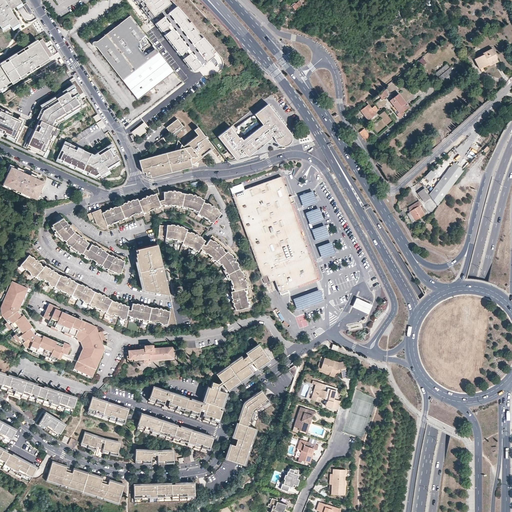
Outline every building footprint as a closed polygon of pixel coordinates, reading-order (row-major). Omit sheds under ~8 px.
[(0,0),(0,54),(41,30),(22,0),(0,0)] [(143,6),(141,8),(161,32),(162,31),(165,34),(163,35),(179,56),(181,55),(183,58),(182,59),(188,68),(190,67),(193,71),(214,55),(210,50),(213,48),(203,37),(201,38),(185,19),(187,18),(177,6),(174,9),(168,0),(134,0),(138,4),(140,3),(143,6)] [(298,1),(291,6),(295,10),(301,5),(298,1)] [(173,72),(130,16),(96,42),(95,42),(94,42),(93,42),(92,43),(92,44),(93,46),(94,46),(96,47),(97,48),(98,49),(102,53),(101,54),(122,80),(137,100),(152,88),(173,72)] [(0,91),(53,59),(38,37),(28,44),(30,46),(17,54),(15,51),(0,60),(0,91)] [(483,55),(474,59),(479,69),(480,68),(481,70),(495,62),(498,60),(496,57),(497,57),(492,48),(482,54),(483,55)] [(424,57),(418,60),(422,66),(427,63),(424,57)] [(446,65),(435,74),(444,85),(455,76),(446,65)] [(36,124),(25,147),(43,156),(42,156),(46,158),(59,129),(56,128),(59,123),(87,106),(85,102),(84,103),(74,87),(75,87),(73,84),(39,105),(41,107),(36,119),(39,120),(37,124),(36,124)] [(383,98),(389,93),(385,88),(379,93),(383,98)] [(399,93),(389,100),(393,105),(391,107),(399,117),(403,114),(401,112),(406,108),(409,106),(399,93)] [(291,140),(299,133),(270,96),(253,109),(260,118),(246,129),(235,115),(212,133),(238,166),(267,144),(277,132),(284,138),(291,140)] [(368,104),(366,101),(358,108),(360,110),(368,104)] [(368,104),(360,110),(368,120),(375,114),(374,112),(377,110),(374,105),(371,108),(368,104)] [(0,107),(0,135),(15,142),(25,119),(0,107)] [(183,127),(177,119),(166,128),(172,136),(174,134),(175,135),(182,130),(181,129),(183,127)] [(193,164),(214,148),(197,127),(194,130),(197,135),(183,147),(178,141),(177,146),(175,151),(139,161),(142,173),(145,172),(146,176),(150,175),(151,176),(153,176),(153,177),(155,177),(192,167),(191,164),(192,163),(193,164)] [(363,128),(359,132),(364,140),(369,136),(363,128)] [(387,139),(381,144),(385,149),(391,144),(387,139)] [(76,150),(64,145),(57,160),(96,177),(100,175),(102,178),(106,175),(107,176),(111,173),(109,170),(115,166),(116,167),(120,164),(113,154),(117,152),(112,143),(107,146),(108,149),(94,158),(90,156),(91,153),(78,147),(76,150)] [(427,187),(425,189),(430,197),(436,206),(463,170),(455,163),(451,168),(432,192),(427,187)] [(40,181),(29,176),(28,178),(22,176),(23,173),(14,169),(11,168),(9,172),(3,186),(34,200),(35,197),(38,199),(44,185),(39,183),(40,181)] [(425,177),(430,181),(437,173),(432,169),(425,177)] [(272,274),(274,281),(279,292),(280,295),(288,291),(287,289),(317,279),(317,277),(309,255),(308,252),(281,177),(232,195),(264,284),(269,283),(267,276),(272,274)] [(425,189),(424,188),(417,193),(424,202),(430,197),(425,189)] [(175,205),(181,206),(184,194),(180,193),(180,192),(177,191),(175,192),(174,191),(173,191),(171,192),(170,191),(167,191),(167,192),(163,192),(163,200),(158,202),(160,206),(164,204),(164,205),(170,205),(170,206),(173,206),(175,206),(175,205)] [(299,195),(303,208),(317,204),(313,191),(299,195)] [(141,200),(138,201),(142,211),(143,213),(152,210),(160,206),(158,202),(155,194),(152,196),(151,195),(149,196),(148,197),(146,196),(145,196),(144,199),(143,198),(141,199),(141,200)] [(184,194),(181,206),(188,208),(188,209),(190,209),(192,210),(192,209),(198,212),(203,203),(203,200),(200,199),(200,198),(197,197),(196,197),(195,195),(194,195),(192,196),(191,195),(188,194),(188,195),(184,194)] [(119,206),(124,218),(133,215),(142,211),(138,201),(137,199),(133,201),(133,200),(131,201),(130,202),(128,201),(127,201),(126,204),(125,203),(122,204),(123,205),(119,206)] [(417,202),(408,208),(410,211),(407,213),(413,222),(425,214),(420,206),(423,204),(420,200),(418,201),(417,202)] [(206,204),(203,203),(198,212),(198,214),(204,217),(203,218),(205,219),(207,220),(212,223),(220,214),(217,211),(218,211),(215,208),(214,209),(213,206),(210,206),(210,205),(207,203),(206,204)] [(101,213),(106,225),(115,222),(124,218),(119,206),(116,207),(115,207),(113,208),(112,209),(110,208),(109,209),(108,211),(107,210),(105,211),(105,212),(101,213)] [(100,209),(91,213),(94,219),(96,225),(103,229),(107,228),(106,225),(101,213),(100,209)] [(69,227),(69,225),(69,224),(66,224),(67,223),(65,221),(63,218),(52,225),(56,231),(54,233),(56,235),(58,238),(60,236),(65,242),(74,232),(71,229),(72,229),(70,227),(69,227)] [(72,224),(69,227),(70,227),(72,229),(71,229),(74,232),(77,235),(77,234),(79,236),(79,237),(81,237),(82,237),(82,239),(83,239),(85,240),(85,241),(88,243),(85,249),(87,251),(91,245),(94,246),(95,246),(97,247),(97,248),(100,248),(101,250),(102,250),(104,252),(107,254),(111,256),(111,255),(113,256),(114,257),(115,257),(116,257),(117,259),(118,258),(120,259),(120,260),(124,261),(125,257),(116,255),(100,245),(83,235),(76,229),(72,224)] [(316,241),(329,236),(325,224),(311,229),(316,241)] [(182,242),(186,232),(187,230),(183,228),(180,227),(179,227),(178,225),(177,225),(175,227),(174,225),(171,225),(170,226),(167,225),(166,228),(166,238),(165,238),(168,238),(171,239),(173,239),(175,239),(176,240),(177,240),(179,241),(181,241),(182,242)] [(77,235),(74,232),(65,242),(70,246),(69,248),(72,250),(74,252),(76,250),(82,254),(85,249),(88,243),(85,241),(85,240),(83,239),(82,239),(82,237),(81,237),(79,237),(79,236),(77,234),(77,235)] [(190,233),(186,232),(182,242),(182,244),(185,245),(187,246),(189,246),(190,247),(192,248),(194,250),(197,252),(200,248),(202,244),(204,241),(201,239),(202,238),(199,236),(198,237),(197,235),(196,235),(196,234),(194,235),(193,234),(190,232),(190,233)] [(205,246),(202,244),(200,248),(203,251),(205,252),(207,253),(209,255),(211,257),(213,259),(216,262),(217,260),(225,253),(222,250),(223,250),(220,247),(219,247),(219,245),(218,245),(218,244),(216,244),(216,243),(213,241),(212,242),(210,240),(205,246)] [(318,246),(321,258),(336,253),(332,242),(318,246)] [(165,292),(168,291),(157,244),(136,250),(137,253),(138,257),(136,258),(137,262),(144,290),(166,295),(165,292)] [(87,251),(85,249),(82,254),(91,259),(91,258),(93,260),(95,261),(95,262),(101,265),(107,254),(104,252),(102,250),(101,250),(100,248),(97,248),(97,247),(95,246),(94,246),(91,245),(87,251)] [(227,275),(239,269),(237,265),(236,262),(234,262),(235,259),(234,259),(234,258),(232,258),(232,257),(230,254),(229,255),(227,252),(225,253),(217,260),(224,268),(227,275)] [(120,273),(124,261),(120,260),(120,259),(118,258),(117,259),(116,257),(115,257),(114,257),(113,256),(111,255),(111,256),(107,254),(101,265),(108,269),(107,271),(110,272),(113,273),(113,272),(120,273)] [(36,276),(43,267),(40,265),(41,264),(39,263),(38,263),(37,260),(34,260),(34,259),(32,257),(32,258),(29,255),(20,265),(26,270),(26,269),(30,272),(29,273),(35,277),(36,276)] [(45,266),(43,267),(36,276),(42,280),(43,279),(48,283),(48,284),(54,287),(60,275),(56,273),(54,272),(53,272),(52,270),(50,270),(50,269),(48,267),(48,268),(45,266)] [(240,272),(239,269),(227,275),(231,283),(234,291),(243,289),(246,288),(245,284),(246,284),(245,281),(244,280),(245,278),(244,278),(244,277),(242,276),(243,275),(241,272),(240,272)] [(64,277),(60,275),(54,287),(61,290),(60,291),(64,293),(71,295),(77,283),(74,282),(74,281),(71,280),(70,280),(70,278),(69,278),(67,279),(66,278),(64,276),(64,277)] [(28,288),(12,281),(10,284),(7,291),(6,294),(3,301),(0,307),(1,314),(5,319),(7,322),(11,328),(15,334),(20,340),(25,346),(32,350),(39,353),(46,356),(52,359),(56,360),(58,357),(60,351),(62,353),(67,355),(71,345),(64,342),(63,344),(37,332),(23,314),(19,309),(21,304),(24,299),(27,292),(28,288)] [(81,285),(77,283),(71,295),(78,299),(79,298),(82,300),(82,301),(88,304),(94,292),(91,290),(91,289),(88,288),(87,289),(87,287),(86,286),(84,287),(83,286),(81,285)] [(245,297),(243,289),(234,291),(230,292),(231,296),(230,296),(231,298),(232,299),(231,301),(231,302),(233,303),(232,305),(233,307),(234,307),(235,310),(248,307),(245,297)] [(293,298),(297,309),(325,300),(321,289),(293,298)] [(98,294),(94,292),(88,304),(95,307),(95,308),(99,310),(99,309),(106,312),(111,300),(108,299),(108,298),(105,297),(104,297),(104,295),(103,295),(100,295),(100,294),(98,293),(98,294)] [(372,305),(364,302),(356,298),(352,307),(360,311),(367,315),(372,305)] [(115,302),(111,300),(106,312),(112,315),(113,314),(119,316),(119,317),(125,319),(126,315),(127,310),(128,306),(124,306),(125,305),(122,304),(121,305),(120,303),(118,304),(117,302),(115,302)] [(131,311),(127,310),(126,315),(129,316),(137,318),(137,319),(141,320),(141,319),(148,321),(151,308),(147,307),(147,306),(145,305),(144,306),(142,304),(141,304),(139,305),(138,304),(136,304),(136,305),(132,304),(131,311)] [(82,353),(80,352),(72,369),(91,377),(103,348),(102,344),(101,344),(101,343),(105,341),(101,331),(97,333),(96,331),(97,331),(95,326),(58,310),(47,305),(44,313),(50,316),(48,320),(47,324),(50,326),(57,329),(63,332),(70,335),(76,338),(81,340),(84,348),(82,353)] [(155,309),(151,308),(148,321),(155,322),(155,321),(160,322),(160,323),(167,324),(169,312),(166,311),(166,310),(163,309),(162,310),(161,308),(160,308),(158,309),(158,308),(155,308),(155,309)] [(296,316),(298,328),(308,326),(305,314),(296,316)] [(81,340),(76,338),(75,340),(80,342),(81,348),(80,352),(82,353),(84,348),(81,340)] [(144,349),(140,350),(128,351),(128,360),(134,359),(134,362),(135,362),(136,366),(143,365),(143,364),(149,363),(149,361),(173,359),(173,357),(175,357),(174,353),(173,353),(172,347),(153,348),(153,345),(144,346),(144,349)] [(256,348),(215,378),(226,394),(235,387),(260,369),(268,364),(256,348)] [(340,370),(341,372),(342,378),(345,378),(347,377),(344,366),(342,362),(339,363),(324,358),(322,363),(320,369),(330,372),(329,375),(329,376),(332,377),(334,377),(335,373),(336,370),(340,370)] [(320,369),(322,363),(319,362),(316,371),(329,375),(330,372),(320,369)] [(294,365),(289,369),(292,374),(298,370),(294,365)] [(91,377),(72,369),(71,370),(90,378),(91,377)] [(76,398),(0,371),(0,391),(20,398),(70,415),(80,400),(76,398)] [(325,405),(331,407),(334,399),(336,388),(316,382),(314,388),(315,388),(312,398),(316,400),(316,401),(320,403),(321,398),(327,400),(325,405)] [(172,392),(152,385),(146,404),(165,410),(203,423),(215,427),(225,396),(216,393),(217,389),(209,386),(204,401),(203,401),(203,402),(181,394),(175,397),(173,393),(175,392),(173,391),(172,392)] [(268,401),(261,391),(250,399),(246,402),(245,403),(244,403),(244,404),(244,405),(242,408),(238,423),(239,423),(235,438),(237,439),(236,442),(235,445),(232,445),(228,459),(239,463),(245,465),(257,429),(254,428),(259,414),(271,405),(268,401)] [(122,427),(128,409),(112,403),(92,397),(86,415),(122,427)] [(339,404),(340,401),(334,399),(331,407),(338,409),(339,406),(339,404)] [(304,431),(307,419),(310,420),(312,415),(314,416),(316,412),(300,407),(294,424),(299,426),(298,428),(298,429),(304,431)] [(35,415),(27,409),(24,413),(26,415),(27,416),(28,417),(31,419),(35,415)] [(172,443),(178,424),(157,418),(143,413),(138,411),(136,432),(172,443)] [(47,432),(57,437),(64,425),(62,423),(47,414),(45,413),(38,425),(44,429),(47,432)] [(0,442),(7,446),(16,430),(13,428),(8,425),(0,420),(0,442)] [(202,433),(178,424),(172,443),(206,454),(212,436),(202,433)] [(105,438),(88,432),(87,434),(106,440),(117,442),(117,441),(105,438)] [(120,443),(117,442),(106,440),(87,434),(84,433),(80,446),(94,451),(96,446),(98,447),(100,447),(101,444),(104,445),(102,454),(117,457),(120,443)] [(73,448),(77,441),(71,438),(68,445),(73,448)] [(313,449),(314,449),(317,450),(318,446),(300,440),(297,449),(301,450),(298,460),(310,463),(313,454),(311,454),(313,449)] [(228,459),(232,445),(229,444),(224,458),(228,459)] [(0,469),(27,484),(36,467),(29,463),(0,447),(0,469)] [(135,449),(134,464),(149,465),(149,459),(152,459),(153,460),(154,456),(157,456),(157,465),(172,464),(171,450),(168,450),(157,451),(138,450),(135,449)] [(87,475),(52,463),(46,482),(81,494),(117,505),(123,486),(116,484),(96,477),(87,475)] [(298,471),(289,468),(286,475),(285,475),(284,479),(285,479),(283,484),(282,484),(280,489),(287,491),(289,486),(291,487),(293,484),(296,485),(298,482),(298,480),(296,479),(298,475),(297,474),(298,471)] [(332,474),(332,484),(331,494),(343,495),(345,470),(333,469),(332,474)] [(277,481),(279,473),(274,472),(271,482),(277,483),(276,486),(279,487),(280,482),(277,481)] [(132,491),(131,503),(133,503),(193,501),(193,482),(182,482),(149,483),(133,483),(133,491),(132,491)] [(283,511),(284,511),(284,509),(286,510),(288,506),(277,502),(277,500),(272,498),(270,504),(269,504),(268,507),(272,508),(270,511),(283,511)] [(339,511),(340,510),(319,502),(317,507),(316,510),(319,511),(320,511),(339,511)]
